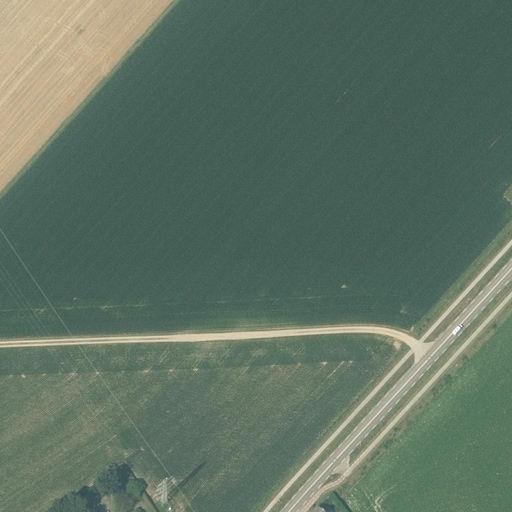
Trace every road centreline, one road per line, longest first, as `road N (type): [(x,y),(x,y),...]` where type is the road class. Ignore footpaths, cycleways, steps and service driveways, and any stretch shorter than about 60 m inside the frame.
road 1 (track): [(0,346),(380,329),(429,358)]
road 2 (secondary): [(289,511),(511,268)]
